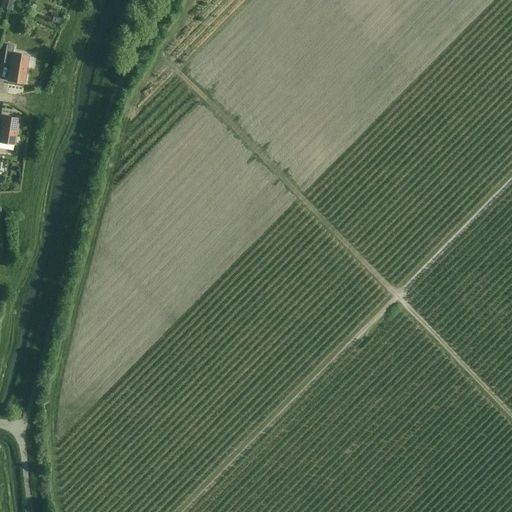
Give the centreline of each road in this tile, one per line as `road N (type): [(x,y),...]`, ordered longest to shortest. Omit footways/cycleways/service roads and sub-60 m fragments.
road 1 (track): [(511,412),(164,52),(193,0)]
road 2 (track): [(187,511),(511,183)]
